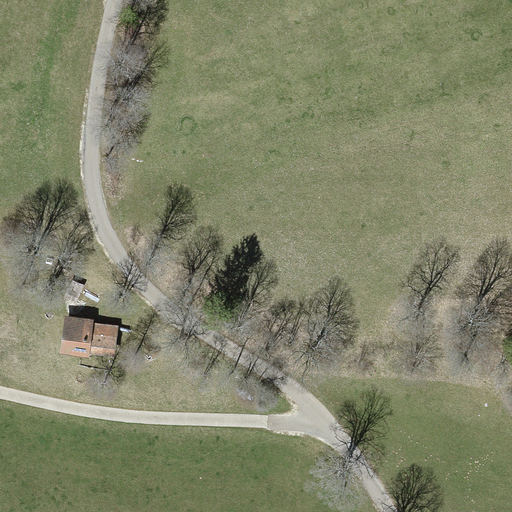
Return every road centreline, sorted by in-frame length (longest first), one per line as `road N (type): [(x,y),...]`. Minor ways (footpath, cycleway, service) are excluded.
road 1 (track): [(389,511),(282,379),(160,302),(107,240),(90,147),(115,0)]
road 2 (track): [(0,392),(107,414),(324,426)]
